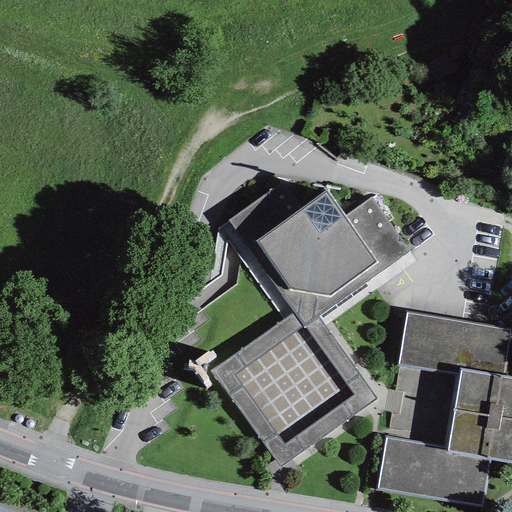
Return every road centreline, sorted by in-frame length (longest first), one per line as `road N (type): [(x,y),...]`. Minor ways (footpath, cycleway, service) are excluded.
road 1 (track): [(35,470),(160,193),(199,149),(340,70),(417,62),(511,21)]
road 2 (track): [(260,114),(0,44)]
road 3 (residential): [(193,511),(72,485)]
